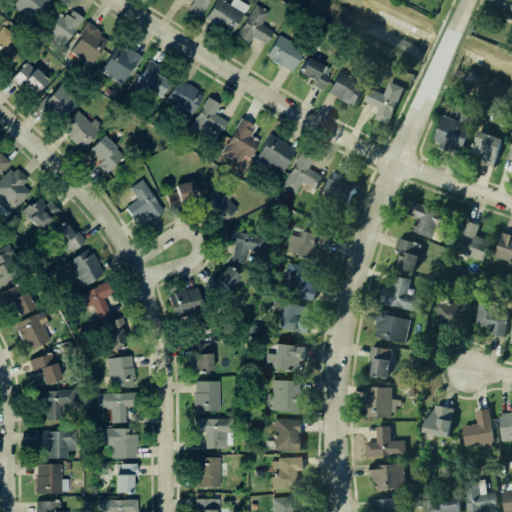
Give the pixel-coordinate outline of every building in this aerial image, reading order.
[(51,0),(15,0),(11,5),(31,23),(51,0)] [(192,0),(187,10),(201,17),(209,0),(192,0)] [(221,0),(215,0),(204,20),(230,35),(247,5),(237,0),(231,0),(229,5),(221,0)] [(511,0),(511,11),(490,0),(511,0)] [(268,12),(254,4),(234,39),(246,46),(251,37),(265,44),(272,32),(260,25),(268,12)] [(54,35),(49,43),(62,50),(81,16),(70,10),(65,18),(54,11),(44,30),(54,35)] [(109,39),(87,24),(68,51),(90,66),(109,39)] [(0,61),(11,66),(18,53),(8,48),(15,33),(0,25),(0,61)] [(303,49),(277,36),(265,57),(291,71),(303,49)] [(101,73),(125,84),(138,55),(115,44),(101,73)] [(309,84),(321,90),(331,70),(307,58),(299,74),(311,80),(309,84)] [(35,94),(47,81),(26,61),(10,79),(18,88),(23,83),(35,94)] [(135,84),(159,97),(171,75),(147,62),(135,84)] [(327,94),(354,106),(364,84),(338,71),(327,94)] [(165,104),(191,116),(202,92),(176,80),(165,104)] [(403,86),(388,81),(383,94),(370,88),(364,102),(378,108),(374,118),(388,124),(403,86)] [(58,86),(38,106),(56,123),(76,103),(58,86)] [(188,131),(201,138),(203,134),(216,141),(226,121),(214,114),(220,104),(206,97),(188,131)] [(60,129),(82,149),(103,127),(94,119),(90,123),(77,111),(60,129)] [(433,141),(461,152),(471,126),(443,115),(433,141)] [(249,136),(254,125),(240,118),(221,154),(239,164),(243,156),(249,159),(259,141),(249,136)] [(480,162),(493,167),(503,139),(479,131),(471,152),(482,156),(480,162)] [(123,156),(103,135),(89,149),(100,162),(97,164),(105,173),(123,156)] [(255,160),(281,175),(295,150),(269,135),(255,160)] [(314,189),(321,176),(308,169),(313,159),(300,152),(281,187),(295,194),(302,182),(314,189)] [(0,171),(8,163),(0,155),(0,171)] [(22,185),(27,179),(13,166),(0,180),(0,195),(2,197),(0,199),(0,203),(10,213),(30,193),(22,185)] [(355,185),(341,181),(343,175),(330,171),(321,195),(348,204),(355,185)] [(151,219),(162,213),(143,179),(129,187),(136,201),(125,207),(132,220),(147,211),(151,219)] [(175,184),(176,192),(168,193),(170,205),(195,201),(192,182),(175,184)] [(204,203),(224,222),(236,209),(216,190),(204,203)] [(45,205),(36,197),(22,215),(42,232),(60,210),(49,201),(45,205)] [(432,237),(436,224),(443,226),(447,213),(412,202),(408,215),(416,217),(412,231),(432,237)] [(475,235),(479,224),(465,220),(455,252),(483,261),(490,239),(475,235)] [(77,231),(74,234),(65,222),(54,230),(70,252),(85,242),(77,231)] [(245,264),(248,249),(261,252),(264,237),(227,229),(225,242),(235,244),(231,261),(245,264)] [(290,235),(287,251),(324,259),(328,236),(300,230),(299,237),(290,235)] [(511,235),(511,260),(492,254),(499,232),(511,235)] [(394,249),(401,251),(397,267),(413,271),(421,244),(397,237),(394,249)] [(0,284),(20,277),(9,247),(0,250),(0,284)] [(103,276),(91,249),(67,260),(80,287),(103,276)] [(289,295),(310,299),(318,269),(288,262),(284,277),(293,279),(289,295)] [(240,277),(225,265),(210,284),(225,295),(240,277)] [(417,311),(420,296),(407,293),(410,279),(395,276),(393,290),(381,288),(379,304),(417,311)] [(77,295),(83,308),(91,305),(97,319),(110,313),(103,298),(113,294),(107,281),(77,295)] [(10,303),(16,316),(33,308),(21,283),(0,292),(0,297),(4,306),(10,303)] [(169,293),(172,314),(201,310),(198,289),(169,293)] [(491,335),(504,336),(507,312),(501,311),(501,305),(478,301),(474,325),(492,328),(491,335)] [(309,307),(282,302),(278,328),(304,333),(309,307)] [(436,302),(436,327),(467,327),(467,302),(436,302)] [(14,323),(26,351),(50,341),(44,326),(48,324),(42,312),(14,323)] [(405,343),(409,319),(378,312),(373,336),(405,343)] [(127,346),(120,318),(100,323),(107,351),(127,346)] [(212,370),(211,343),(192,344),(193,371),(212,370)] [(265,354),(265,369),(302,370),(302,345),(274,344),(274,354),(265,354)] [(368,358),(372,358),(370,375),(388,376),(391,348),(369,346),(368,358)] [(32,371),(40,368),(45,384),(61,379),(52,353),(28,360),(32,371)] [(107,357),(109,387),(133,386),(132,356),(107,357)] [(271,411),(298,412),(300,381),(273,380),(271,411)] [(219,411),(219,381),(194,381),(194,411),(219,411)] [(397,416),(397,399),(391,399),(391,387),(367,386),(366,415),(397,416)] [(74,405),(74,390),(42,391),(43,420),(60,420),(60,406),(74,405)] [(136,406),(136,393),(107,393),(108,423),(125,423),(125,406),(136,406)] [(453,410),(427,405),(422,432),(448,437),(453,410)] [(462,425),(464,445),(480,443),(481,449),(493,448),(488,408),(475,410),(476,423),(462,425)] [(511,412),(497,412),(498,440),(511,439),(511,412)] [(230,418),(194,419),(195,434),(204,433),(205,449),(226,448),(225,432),(231,432),(230,418)] [(300,419),(274,418),(273,450),(299,451),(300,419)] [(404,455),(404,440),(390,440),(389,426),(376,426),(376,442),(365,442),(366,456),(404,455)] [(135,458),(136,429),(102,428),(102,445),(111,445),(111,458),(135,458)] [(76,450),(75,430),(35,431),(35,445),(46,445),(46,458),(67,458),(67,451),(76,450)] [(219,457),(195,458),(195,487),(220,487),(219,457)] [(302,469),(302,457),(272,459),(273,477),(271,477),(272,490),(297,489),(296,470),(302,469)] [(136,463),(115,464),(115,493),(132,492),(132,476),(136,476),(136,463)] [(404,488),(403,463),(372,464),(372,489),(404,488)] [(35,464),(35,494),(68,493),(67,479),(61,479),(61,464),(35,464)] [(481,511),(481,507),(495,507),(494,492),(485,492),(485,480),(464,481),(465,511),(481,511)] [(511,486),(499,488),(501,511),(511,511),(511,486)] [(459,511),(459,496),(430,497),(430,511),(459,511)] [(292,511),(292,497),(272,498),(272,511),(292,511)] [(373,511),(382,511),(398,511),(398,498),(373,498),(373,511)] [(98,500),(98,511),(136,511),(136,499),(98,500)] [(59,501),(35,501),(35,511),(66,511),(67,511),(60,511),(59,501)]
